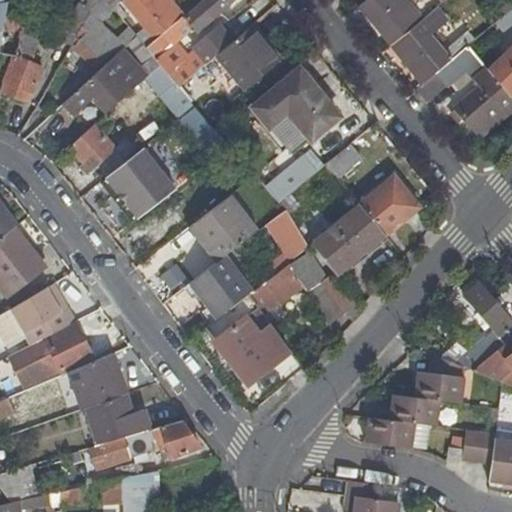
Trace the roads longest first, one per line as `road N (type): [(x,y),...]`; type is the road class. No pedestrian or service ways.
road 1 (residential): [(261,458),(22,171),(0,155)]
road 2 (tertiary): [(269,448),(484,213)]
road 3 (residential): [(484,213),(303,0)]
road 4 (residential): [(478,511),(412,471),(269,448)]
